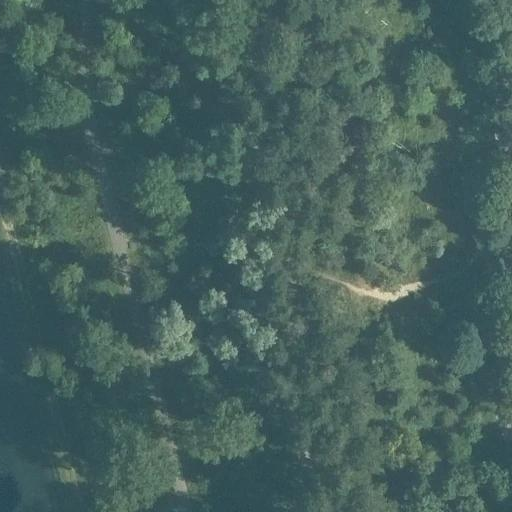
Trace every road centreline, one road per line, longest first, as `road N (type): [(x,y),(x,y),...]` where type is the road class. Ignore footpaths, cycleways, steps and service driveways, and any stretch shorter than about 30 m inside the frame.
road 1 (unknown): [(225,0),(228,95),(291,217),(289,412),(329,511)]
road 2 (track): [(186,511),(82,92),(86,0)]
